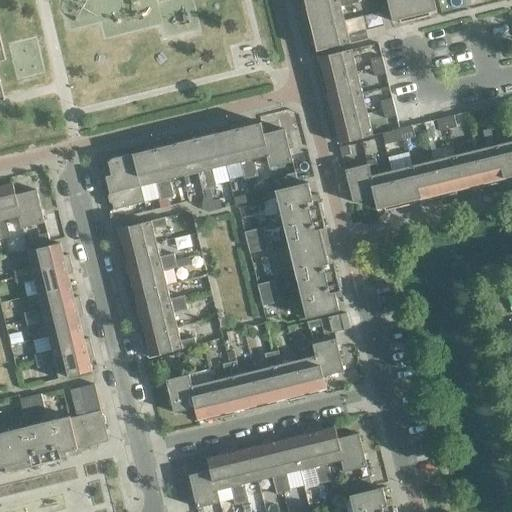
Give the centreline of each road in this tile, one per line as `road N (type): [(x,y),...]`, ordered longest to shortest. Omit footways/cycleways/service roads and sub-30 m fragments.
road 1 (residential): [(139,453),(68,151)]
road 2 (residential): [(139,453),(385,393)]
